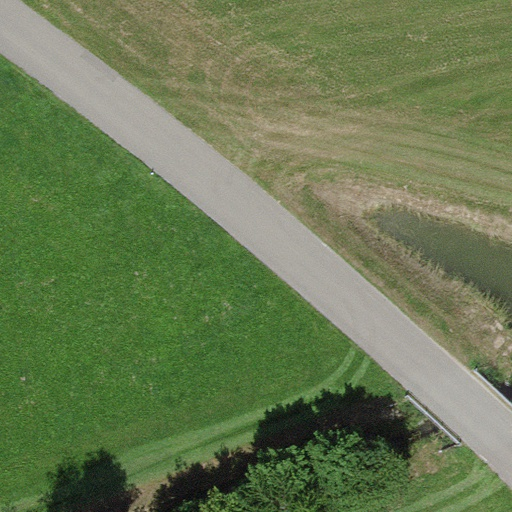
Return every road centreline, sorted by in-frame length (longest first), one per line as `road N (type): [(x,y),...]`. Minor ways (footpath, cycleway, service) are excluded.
road 1 (unclassified): [(511,443),(0,16)]
road 2 (track): [(408,351),(0,495)]
